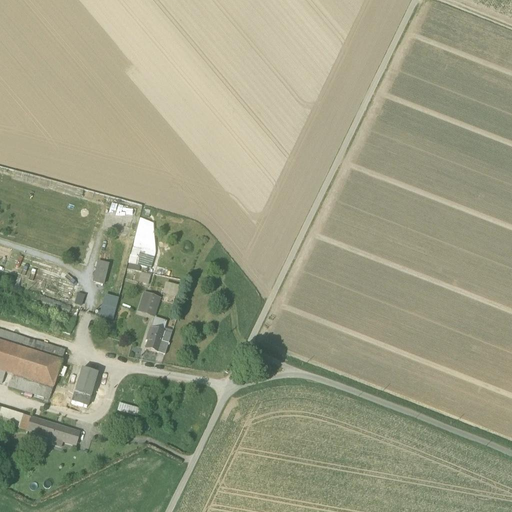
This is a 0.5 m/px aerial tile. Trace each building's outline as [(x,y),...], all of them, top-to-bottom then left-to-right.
[(131,224),(134,213),(124,210),(121,222),(131,224)] [(153,225),(139,220),(127,264),(136,266),(140,254),(154,258),(155,253),(153,225)] [(154,258),(140,254),(136,266),(150,270),(154,258)] [(93,282),(105,284),(109,265),(97,262),(93,282)] [(149,285),(150,275),(140,273),(139,283),(149,285)] [(166,284),(165,294),(178,296),(179,286),(166,284)] [(143,313),(150,316),(155,300),(149,297),(143,313)] [(145,350),(156,354),(160,342),(168,344),(171,335),(163,333),(151,329),(148,338),(149,339),(145,350)] [(0,332),(0,343),(61,363),(64,353),(0,332)] [(156,354),(164,356),(168,344),(160,342),(156,354)] [(0,343),(0,372),(5,374),(12,377),(52,389),(61,363),(0,343)] [(81,370),(74,393),(72,400),(72,399),(71,404),(70,404),(86,409),(96,375),(81,370)] [(49,400),(52,389),(12,377),(9,387),(49,400)] [(64,402),(71,404),(72,399),(72,400),(74,393),(68,391),(64,402)] [(0,423),(26,432),(30,419),(0,409),(0,423)] [(34,434),(38,421),(30,419),(26,432),(34,434)] [(62,443),(68,445),(72,432),(38,421),(34,434),(49,439),(62,443)] [(68,445),(75,447),(78,434),(72,432),(68,445)] [(47,444),(60,448),(62,443),(49,439),(47,444)]
